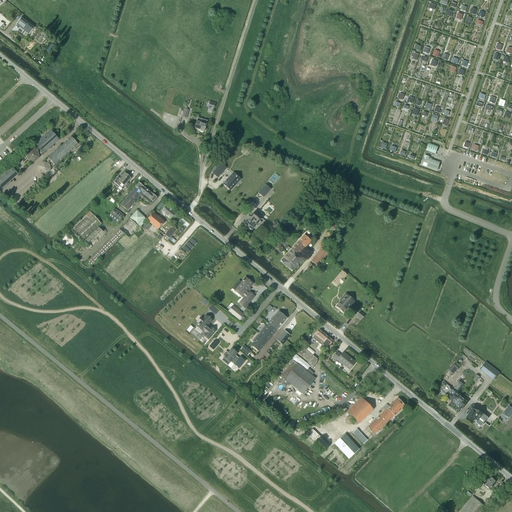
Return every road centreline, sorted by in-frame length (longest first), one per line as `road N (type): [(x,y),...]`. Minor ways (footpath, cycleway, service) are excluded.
road 1 (tertiary): [(511,478),(0,56)]
road 2 (unknown): [(102,311),(140,346),(198,435),(310,511)]
road 3 (unknown): [(102,311),(45,262),(26,252),(0,257)]
